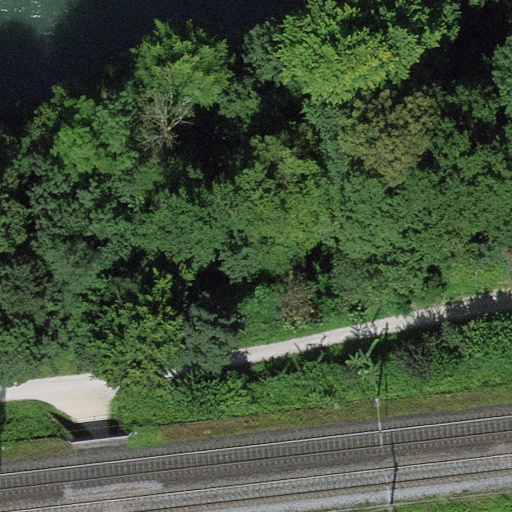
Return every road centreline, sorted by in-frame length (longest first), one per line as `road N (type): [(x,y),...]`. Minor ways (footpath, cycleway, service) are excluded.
road 1 (track): [(0,394),(511,299)]
road 2 (track): [(94,381),(113,511)]
